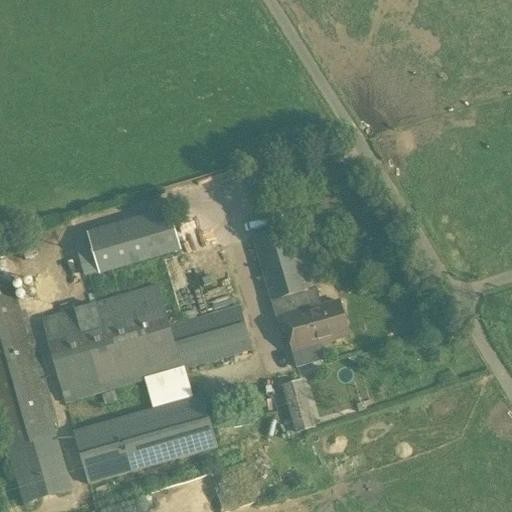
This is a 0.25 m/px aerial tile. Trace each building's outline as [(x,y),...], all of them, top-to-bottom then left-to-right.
[(168,209),(88,234),(101,276),(181,251),(168,209)] [(276,318),(281,316),(293,356),(321,348),(320,346),(349,337),(339,302),(312,309),(288,229),(272,234),(252,240),(276,318)] [(23,505),(70,491),(54,439),(10,285),(0,287),(0,424),(8,453),(23,505)] [(252,351),(241,308),(209,317),(170,328),(157,285),(41,319),(65,404),(183,371),(252,351)] [(301,383),(283,388),(295,433),(315,428),(301,383)] [(219,454),(204,402),(76,439),(91,491),(219,454)]
